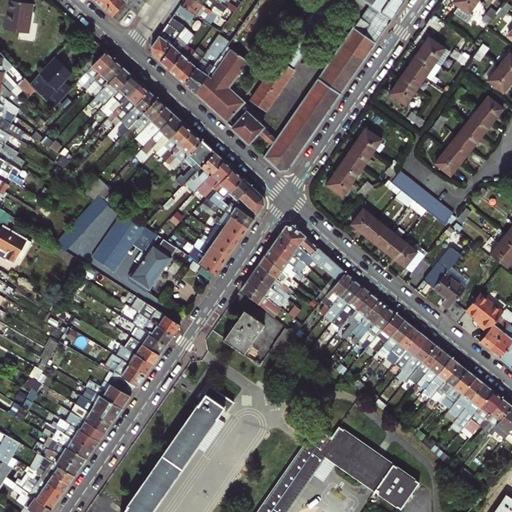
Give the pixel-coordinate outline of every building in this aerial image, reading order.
[(30,0),(12,0),(12,2),(9,2),(4,32),(29,37),(35,6),(28,5),(29,2),(30,0)] [(103,9),(111,0),(96,0),(95,2),(103,9)] [(111,0),(103,9),(112,17),(123,4),(127,0),(111,0)] [(137,15),(141,9),(128,0),(127,0),(123,4),(131,10),(137,15)] [(128,0),(141,9),(145,3),(140,0),(128,0)] [(184,0),(182,4),(195,13),(205,20),(211,24),(217,16),(220,19),(222,16),(220,15),(199,0),(184,0)] [(259,0),(226,49),(195,93),(232,128),(248,143),(257,133),(269,144),(266,147),(269,150),(264,157),(279,171),(288,171),(388,26),(375,17),(370,24),(361,18),(277,139),(247,112),(252,107),(230,87),(249,60),(248,60),(289,0),(259,0)] [(218,0),(199,0),(220,15),(225,9),(233,15),(235,12),(218,0)] [(218,0),(235,12),(238,8),(225,0),(218,0)] [(340,0),(322,0),(289,48),(301,57),(340,0)] [(362,0),(370,5),(392,21),(406,0),(362,0)] [(477,0),(455,0),(453,3),(458,6),(453,14),(464,20),(477,0)] [(131,10),(123,4),(112,17),(118,23),(131,10)] [(195,13),(182,4),(178,9),(191,18),(195,13)] [(511,8),(506,4),(502,9),(507,13),(511,8)] [(370,5),(361,18),(370,24),(375,17),(388,26),(392,21),(370,5)] [(495,12),(491,8),(487,14),(491,18),(495,12)] [(503,19),(507,13),(502,9),(498,15),(503,19)] [(486,24),(491,18),(487,14),(482,20),(486,24)] [(160,61),(185,26),(173,17),(152,46),(152,54),(160,61)] [(182,53),(187,45),(182,40),(190,29),(185,26),(160,61),(170,70),(182,53)] [(445,48),(429,37),(420,51),(435,62),(445,48)] [(484,44),(479,51),(484,54),(488,47),(484,44)] [(191,48),(187,45),(182,53),(185,56),(191,48)] [(209,63),(203,58),(185,84),(195,93),(226,49),(221,46),(209,63)] [(185,56),(182,53),(170,70),(177,76),(183,67),(185,69),(190,61),(189,60),(195,52),(191,48),(185,56)] [(292,70),(301,57),(289,48),(252,101),(266,111),(294,71),(292,70)] [(87,87),(114,58),(105,50),(78,79),(87,87)] [(456,50),(452,55),(457,58),(461,53),(456,50)] [(426,76),(435,62),(420,51),(410,65),(426,76)] [(479,61),(484,54),(479,51),(474,58),(479,61)] [(0,71),(6,73),(16,83),(18,85),(25,78),(0,52),(0,71)] [(185,84),(203,58),(195,52),(189,60),(190,61),(185,69),(183,67),(177,76),(185,84)] [(467,58),(461,53),(457,58),(464,63),(467,58)] [(511,54),(509,53),(498,67),(511,77),(511,54)] [(71,72),(55,58),(31,84),(36,90),(53,107),(70,88),(63,81),(71,72)] [(96,96),(122,66),(114,58),(87,87),(93,92),(92,93),(96,96)] [(401,79),(416,90),(426,76),(410,65),(401,79)] [(132,74),(122,66),(96,96),(89,103),(94,107),(100,100),(105,104),(132,74)] [(511,77),(498,67),(488,80),(503,92),(511,80),(511,77)] [(6,73),(0,71),(0,84),(3,85),(8,90),(11,88),(16,83),(6,73)] [(100,109),(109,117),(140,83),(132,74),(105,104),(100,109)] [(29,97),(36,90),(31,84),(25,78),(18,85),(20,87),(29,97)] [(407,105),(416,90),(401,79),(391,93),(407,105)] [(15,92),(20,87),(18,85),(16,83),(11,88),(15,92)] [(122,120),(149,91),(140,83),(109,117),(117,125),(122,120)] [(3,85),(0,84),(0,95),(1,96),(8,102),(14,106),(20,111),(27,104),(15,92),(11,88),(8,90),(3,85)] [(461,87),(457,93),(462,96),(466,90),(461,87)] [(122,120),(129,127),(156,98),(149,91),(122,120)] [(458,102),(462,96),(457,93),(453,99),(458,102)] [(0,95),(0,106),(11,116),(12,116),(13,111),(7,107),(8,102),(1,96),(0,95)] [(503,109),(487,96),(477,110),(493,122),(503,109)] [(138,135),(165,106),(156,98),(129,127),(138,135)] [(0,106),(0,117),(10,124),(11,120),(13,120),(14,117),(12,116),(11,116),(0,106)] [(136,137),(145,146),(157,133),(174,114),(165,106),(138,135),(136,137)] [(477,110),(466,123),(482,136),(493,122),(477,110)] [(409,118),(415,122),(419,117),(413,113),(409,118)] [(154,147),(157,150),(183,122),(174,114),(157,133),(145,146),(142,149),(147,154),(154,147)] [(442,115),(438,121),(442,125),(447,118),(442,115)] [(415,122),(421,126),(425,121),(419,117),(415,122)] [(41,118),(36,124),(40,128),(45,122),(41,118)] [(438,130),(442,125),(438,121),(433,127),(438,130)] [(166,161),(192,131),(183,122),(157,150),(156,152),(164,160),(166,161)] [(0,123),(0,129),(17,140),(19,136),(0,123)] [(472,149),(482,136),(466,123),(456,136),(472,149)] [(357,142),(372,154),(382,140),(366,129),(357,142)] [(174,169),(188,154),(202,140),(192,131),(166,161),(174,169)] [(0,136),(0,141),(4,144),(11,149),(14,145),(0,136)] [(427,136),(423,142),(428,146),(432,141),(427,136)] [(462,162),(472,149),(456,136),(445,149),(462,162)] [(202,140),(188,154),(196,162),(178,182),(183,187),(189,180),(215,152),(202,140)] [(0,153),(15,163),(21,167),(24,162),(1,148),(4,144),(0,141),(0,153)] [(347,156),(363,167),(372,154),(357,142),(347,156)] [(451,176),(462,162),(445,149),(434,164),(451,176)] [(198,189),(224,160),(215,152),(189,180),(193,184),(198,189)] [(0,159),(12,168),(15,163),(0,153),(0,159)] [(353,181),(363,167),(347,156),(337,171),(353,181)] [(0,159),(0,169),(4,173),(2,176),(11,182),(16,173),(11,170),(12,168),(0,159)] [(206,196),(232,168),(224,160),(198,189),(206,196)] [(394,160),(390,166),(395,169),(399,163),(394,160)] [(391,175),(395,169),(390,166),(386,171),(391,175)] [(242,177),(232,168),(206,196),(206,197),(217,205),(221,201),(224,197),(242,177)] [(343,195),(353,181),(337,171),(328,184),(343,195)] [(400,171),(395,177),(391,183),(401,190),(413,201),(426,211),(444,225),(447,221),(452,215),(453,214),(400,171)] [(231,202),(233,203),(250,184),(242,177),(224,197),(231,202)] [(94,201),(98,196),(108,186),(99,178),(83,194),(94,201)] [(9,185),(0,179),(0,195),(2,196),(9,185)] [(23,179),(18,186),(42,201),(47,194),(23,179)] [(368,182),(363,188),(367,192),(372,186),(368,182)] [(198,189),(193,184),(188,189),(193,194),(198,189)] [(250,184),(233,203),(254,218),(264,204),(262,196),(250,184)] [(362,197),(367,192),(363,188),(358,194),(362,197)] [(482,189),(477,195),(482,198),(486,192),(482,189)] [(477,204),(482,198),(477,195),(473,201),(477,204)] [(94,201),(74,221),(54,243),(65,250),(109,203),(98,196),(94,201)] [(206,197),(199,205),(211,214),(217,205),(206,197)] [(247,227),(254,218),(233,203),(231,202),(228,206),(225,210),(247,227)] [(0,249),(6,253),(4,256),(12,262),(15,257),(24,243),(26,240),(8,228),(15,218),(0,208),(0,224),(4,227),(0,232),(0,249)] [(216,214),(214,216),(241,236),(247,227),(225,210),(220,216),(216,214)] [(364,236),(376,221),(362,210),(351,225),(364,236)] [(470,213),(466,210),(462,215),(465,218),(470,213)] [(147,226),(123,212),(92,256),(115,271),(137,240),(150,249),(129,279),(148,292),(171,256),(153,244),(160,235),(157,233),(147,226)] [(460,225),(465,218),(462,215),(457,222),(460,225)] [(241,236),(214,216),(212,219),(216,222),(211,229),(234,246),(241,236)] [(389,231),(376,221),(364,236),(377,246),(389,231)] [(286,225),(282,230),(299,245),(302,243),(312,252),(317,246),(293,224),(286,225)] [(234,246),(211,229),(207,236),(203,233),(201,236),(228,255),(234,246)] [(293,252),(306,264),(312,257),(310,255),(309,254),(306,257),(305,256),(307,253),(299,245),(282,230),(276,238),(293,252)] [(402,242),(389,231),(377,246),(390,257),(402,242)] [(511,238),(507,234),(499,244),(511,254),(511,238)] [(228,255),(201,236),(199,239),(203,241),(199,247),(221,263),(228,255)] [(300,272),(306,264),(293,252),(276,238),(271,247),(300,272)] [(203,241),(199,239),(195,245),(199,247),(203,241)] [(415,252),(402,242),(390,257),(404,267),(415,252)] [(29,246),(24,243),(15,257),(20,260),(29,246)] [(511,260),(511,254),(499,244),(490,255),(491,256),(497,260),(503,265),(506,268),(511,260)] [(310,255),(312,257),(333,276),(338,280),(345,271),(317,246),(312,252),(313,253),(310,255)] [(190,252),(188,255),(214,274),(221,263),(199,247),(194,255),(190,252)] [(265,255),(289,275),(291,273),(299,280),(303,275),(300,272),(271,247),(265,255)] [(446,273),(460,254),(452,248),(447,249),(423,281),(433,289),(446,273)] [(265,255),(259,263),(277,279),(290,289),(294,284),(286,278),(289,275),(265,255)] [(277,279),(259,263),(253,272),(269,285),(282,295),(283,296),(285,293),(287,295),(292,290),(290,289),(277,279)] [(332,287),(326,295),(321,300),(325,303),(319,311),(324,314),(328,309),(354,278),(345,271),(338,280),(332,287)] [(276,303),(282,295),(269,285),(253,272),(247,280),(265,294),(271,299),(276,303)] [(466,288),(446,273),(433,289),(446,299),(442,304),(448,310),(466,288)] [(338,280),(333,276),(328,283),(332,287),(338,280)] [(354,278),(328,309),(332,313),(328,318),(332,321),(341,310),(362,285),(354,278)] [(265,294),(247,280),(241,289),(259,303),(265,294)] [(326,295),(332,287),(328,283),(321,291),(326,295)] [(371,291),(362,285),(341,310),(345,314),(335,327),(339,330),(347,320),(371,291)] [(321,300),(326,295),(321,291),(315,298),(320,302),(321,300)] [(356,327),(379,298),(371,291),(347,320),(353,324),(356,327)] [(503,312),(480,294),(467,311),(478,321),(476,324),(487,332),(503,312)] [(139,310),(145,301),(138,297),(132,305),(139,310)] [(315,308),(320,302),(315,298),(314,298),(309,304),(315,308)] [(356,343),(360,339),(388,305),(379,298),(356,327),(360,329),(351,340),(356,343)] [(149,303),(142,314),(172,334),(180,323),(149,303)] [(455,303),(445,315),(450,319),(460,307),(455,303)] [(388,305),(360,339),(364,342),(357,351),(362,355),(369,345),(378,335),(396,312),(388,305)] [(465,312),(460,307),(450,319),(456,324),(465,312)] [(489,350),(509,325),(511,320),(511,313),(506,309),(503,312),(487,332),(479,342),(489,350)] [(135,324),(165,344),(172,334),(142,314),(138,312),(131,322),(135,324)] [(262,324),(245,312),(224,341),(243,353),(262,324)] [(378,352),(380,349),(405,319),(396,312),(378,335),(381,337),(373,347),(378,352)] [(388,355),(413,325),(405,319),(380,349),(388,355)] [(158,354),(165,344),(135,324),(134,327),(146,335),(143,340),(131,331),(129,335),(131,336),(141,343),(158,354)] [(350,334),(356,327),(353,324),(347,331),(350,334)] [(421,331),(413,325),(388,355),(384,359),(388,362),(390,360),(392,361),(396,357),(398,359),(421,331)] [(489,350),(499,358),(511,340),(511,326),(509,325),(489,350)] [(287,326),(274,346),(285,354),(297,335),(295,333),(287,326)] [(421,331),(398,359),(395,363),(402,369),(428,337),(421,331)] [(124,346),(129,339),(120,333),(116,341),(122,345),(124,346)] [(381,337),(378,335),(369,345),(373,347),(381,337)] [(139,346),(141,343),(131,336),(129,339),(139,346)] [(436,343),(428,337),(402,369),(407,373),(408,372),(411,374),(436,343)] [(56,342),(48,338),(43,347),(51,351),(56,342)] [(129,339),(124,346),(151,363),(158,354),(141,343),(139,346),(129,339)] [(511,365),(511,340),(499,358),(511,367),(511,365)] [(436,343),(411,374),(408,377),(416,383),(418,382),(444,350),(436,343)] [(123,352),(119,357),(145,373),(151,363),(124,346),(122,345),(119,350),(123,352)] [(43,347),(38,356),(45,361),(46,360),(51,351),(43,347)] [(420,385),(424,389),(451,356),(444,350),(418,382),(420,384),(420,385)] [(114,369),(137,384),(145,373),(119,357),(115,355),(111,352),(108,357),(118,363),(114,369)] [(431,397),(459,362),(451,356),(424,389),(417,398),(422,401),(426,396),(430,399),(431,397)] [(118,363),(108,357),(104,363),(114,369),(118,363)] [(371,383),(388,362),(384,359),(367,380),(371,383)] [(467,369),(459,362),(431,397),(436,401),(439,397),(442,399),(467,369)] [(41,380),(46,372),(41,369),(36,377),(41,380)] [(121,407),(137,384),(114,369),(112,371),(106,380),(102,386),(100,384),(90,378),(85,384),(89,387),(99,393),(121,407)] [(467,369),(442,399),(441,400),(447,405),(448,404),(451,406),(452,404),(476,376),(467,369)] [(102,386),(106,380),(94,372),(90,378),(100,384),(102,386)] [(35,379),(29,376),(22,388),(28,391),(35,379)] [(484,383),(476,376),(452,404),(454,406),(447,415),(454,420),(484,383)] [(467,422),(494,390),(484,383),(454,420),(457,423),(460,418),(466,423),(467,422)] [(210,387),(191,414),(209,427),(220,410),(225,413),(232,403),(210,387)] [(69,397),(74,401),(110,423),(115,415),(93,401),(83,395),(80,393),(74,389),(69,397)] [(502,397),(494,390),(467,422),(472,427),(477,421),(480,424),(481,424),(502,397)] [(93,401),(115,415),(121,407),(99,393),(93,401)] [(485,438),(511,405),(502,397),(481,424),(484,427),(474,439),(480,444),(485,438)] [(68,409),(104,431),(110,423),(74,401),(68,409)] [(505,438),(511,429),(511,404),(511,405),(485,438),(487,439),(490,435),(501,443),(505,438)] [(62,418),(98,440),(104,431),(68,409),(62,418)] [(209,427),(191,414),(176,435),(194,447),(209,427)] [(62,418),(56,428),(91,450),(98,440),(62,418)] [(91,450),(56,428),(48,423),(42,432),(57,440),(86,457),(91,450)] [(410,423),(407,427),(414,433),(417,430),(410,423)] [(284,511),(326,453),(400,505),(418,480),(339,425),(330,437),(317,427),(257,511),(284,511)] [(19,441),(7,434),(0,444),(0,459),(5,463),(6,464),(12,456),(16,448),(19,441)] [(133,511),(148,511),(194,447),(176,435),(126,507),(133,511)] [(42,444),(36,440),(31,448),(37,452),(42,444)] [(57,440),(51,449),(80,466),(86,457),(57,440)] [(16,459),(21,451),(16,448),(12,456),(16,459)] [(51,449),(46,457),(74,474),(80,466),(51,449)] [(453,457),(446,451),(442,456),(449,462),(453,457)] [(74,474),(46,457),(44,456),(41,459),(47,463),(44,468),(67,484),(74,474)] [(459,470),(463,465),(453,457),(449,462),(459,470)] [(12,467),(6,464),(5,463),(0,470),(0,484),(5,477),(12,467)] [(39,476),(62,492),(67,484),(44,468),(41,465),(35,473),(39,476)] [(470,480),(474,475),(463,465),(459,470),(470,480)] [(26,479),(27,478),(24,475),(17,485),(50,508),(56,500),(26,479)] [(31,480),(27,478),(26,479),(56,500),(62,492),(39,476),(36,480),(32,477),(31,480)] [(17,485),(8,479),(4,483),(14,490),(10,496),(33,511),(47,511),(50,508),(17,485)] [(511,511),(511,499),(506,495),(494,511),(511,511)]
